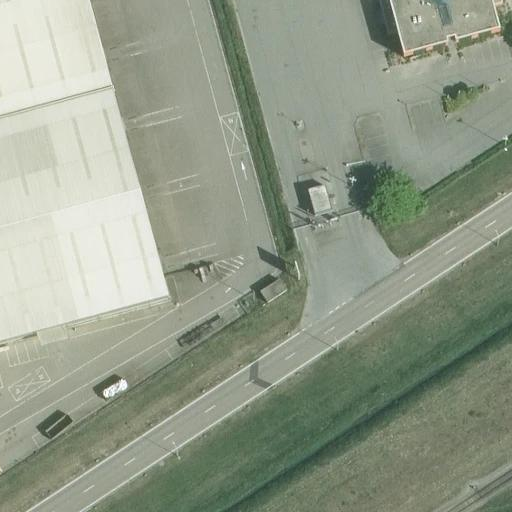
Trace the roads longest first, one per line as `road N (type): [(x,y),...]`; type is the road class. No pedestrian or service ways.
road 1 (unknown): [(0,416),(258,263),(266,249),(198,0)]
road 2 (unclassified): [(52,511),(511,209)]
